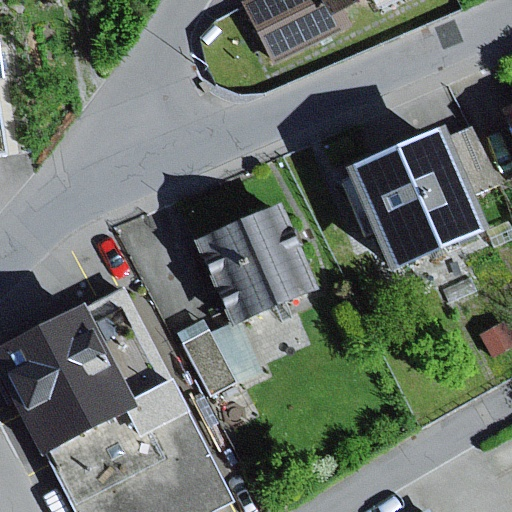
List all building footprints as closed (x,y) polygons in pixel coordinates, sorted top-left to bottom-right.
[(256,0),(249,4),(280,68),(362,28),(355,14),(383,0),(256,0)] [(0,49),(0,161),(15,159),(0,49)] [(472,128),(452,137),(480,199),(500,189),(472,128)] [(449,138),(355,180),(401,283),(495,240),(449,138)] [(284,210),(199,249),(237,333),(323,295),(284,210)] [(127,292),(0,360),(0,370),(47,456),(176,388),(127,292)] [(511,335),(507,325),(482,337),(493,359),(511,349),(511,335)] [(210,333),(183,347),(209,399),(236,386),(210,333)] [(229,511),(239,507),(176,388),(47,456),(76,511),(229,511)]
